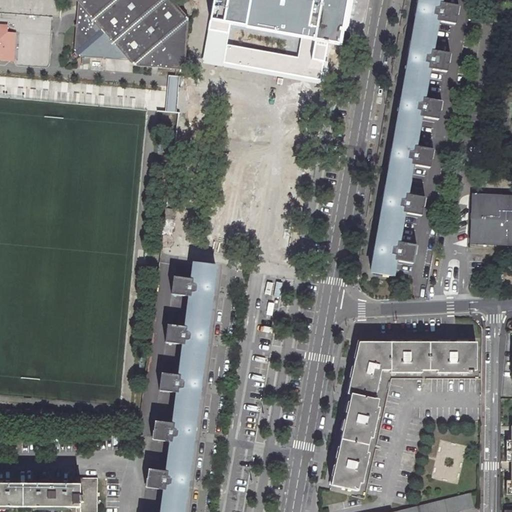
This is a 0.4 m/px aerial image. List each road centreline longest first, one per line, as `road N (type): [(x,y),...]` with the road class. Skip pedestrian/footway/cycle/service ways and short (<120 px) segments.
road 1 (tertiary): [(328,306),(382,0)]
road 2 (residential): [(446,251),(491,0)]
road 3 (tertiary): [(292,511),(328,306)]
road 4 (residential): [(492,511),(496,306)]
